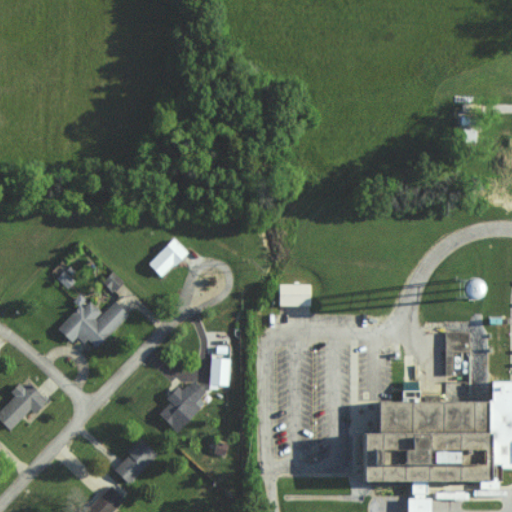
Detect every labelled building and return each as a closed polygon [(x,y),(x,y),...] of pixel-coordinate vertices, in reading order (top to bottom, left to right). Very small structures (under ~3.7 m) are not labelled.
[(147,263),(161,276),(185,249),(171,236),(147,263)] [(457,272),(440,273),(441,287),(458,286),(457,272)] [(278,284),(278,307),(310,307),(310,284),(278,284)] [(127,313),(112,300),(98,315),(82,300),(55,327),(70,341),(77,333),(93,348),(127,313)] [(229,357),(209,357),(208,384),(228,384),(229,357)] [(367,481),(366,436),(383,436),(383,397),(494,396),(494,374),(511,374),(511,457),(491,457),(491,480),(367,481)] [(12,394),(0,407),(0,422),(8,430),(28,408),(33,412),(44,400),(20,378),(8,391),(12,394)] [(175,430),(208,394),(191,379),(181,390),(175,385),(164,397),(168,401),(157,413),(175,430)] [(111,468),(127,483),(156,454),(140,438),(111,468)] [(109,511),(122,498),(108,485),(82,511),(109,511)]
